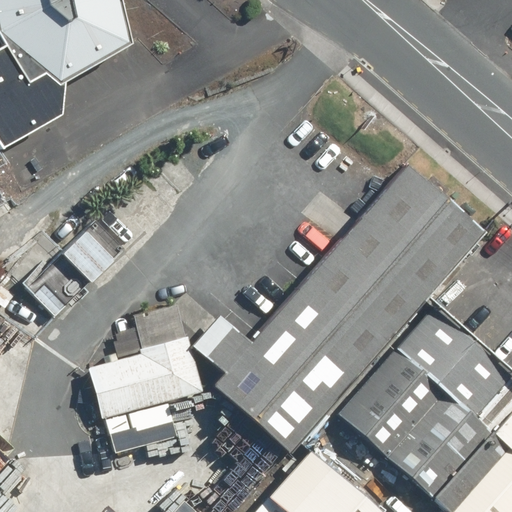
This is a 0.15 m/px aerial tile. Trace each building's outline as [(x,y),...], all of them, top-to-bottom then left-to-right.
[(0,0),(0,142),(51,113),(56,77),(123,40),(114,0),(0,0)] [(207,387),(284,452),(476,230),(400,164),(207,387)] [(111,218),(80,249),(104,273),(135,242),(111,218)] [(67,303),(20,262),(0,285),(0,326),(7,332),(27,350),(67,303)] [(511,377),(427,305),(389,349),(474,422),(511,377)] [(137,352),(132,328),(106,334),(112,358),(137,352)] [(37,358),(27,350),(7,332),(0,340),(0,346),(27,369),(37,358)] [(186,341),(81,369),(95,419),(199,392),(186,341)] [(474,422),(389,349),(331,416),(443,511),(450,511),(505,448),(487,433),(474,422)] [(505,448),(511,454),(511,403),(487,433),(505,448)] [(164,511),(188,485),(109,416),(92,435),(104,445),(67,488),(95,511),(164,511)] [(380,511),(306,446),(259,498),(275,511),(380,511)] [(511,511),(511,454),(505,448),(450,511),(511,511)]
